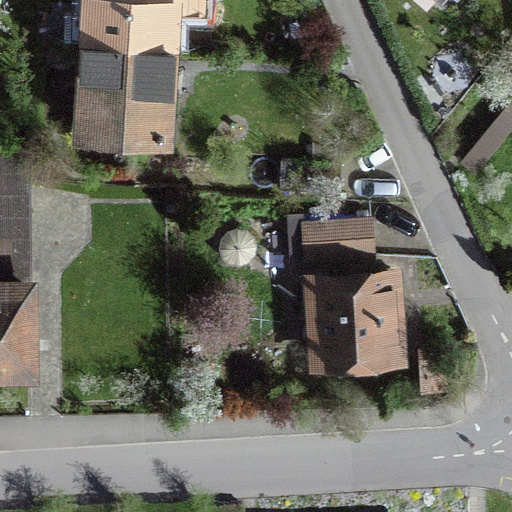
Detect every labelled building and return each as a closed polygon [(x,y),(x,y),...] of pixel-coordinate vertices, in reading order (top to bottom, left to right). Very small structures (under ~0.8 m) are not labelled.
[(87,0),(85,39),(171,44),(173,0),(87,0)] [(165,136),(171,44),(85,39),(81,132),(165,136)] [(49,178),(52,130),(32,129),(29,177),(49,178)] [(0,156),(0,177),(27,179),(28,159),(0,156)] [(280,188),(340,191),(341,161),(281,158),(280,188)] [(28,179),(27,179),(0,177),(0,240),(17,240),(29,240),(28,179)] [(306,254),(372,250),(371,219),(304,223),(306,254)] [(0,240),(0,367),(30,367),(29,281),(17,281),(17,240),(0,240)] [(393,273),(313,277),(317,355),(398,351),(393,273)]
